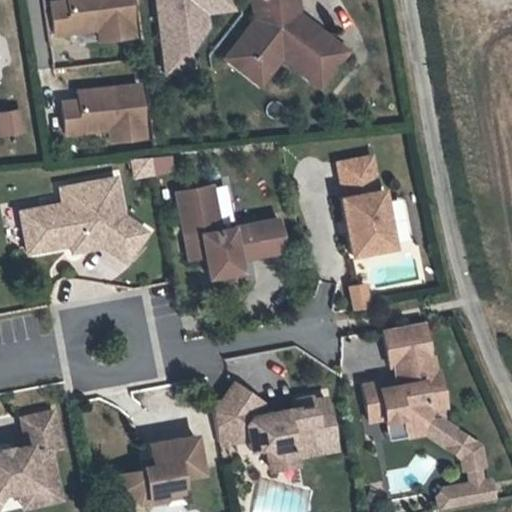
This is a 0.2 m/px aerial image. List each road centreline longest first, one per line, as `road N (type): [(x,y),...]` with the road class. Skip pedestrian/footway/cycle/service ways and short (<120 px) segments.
road 1 (unclassified): [(404,0),(467,299),(511,393)]
road 2 (residential): [(0,372),(113,349),(181,354),(321,327)]
